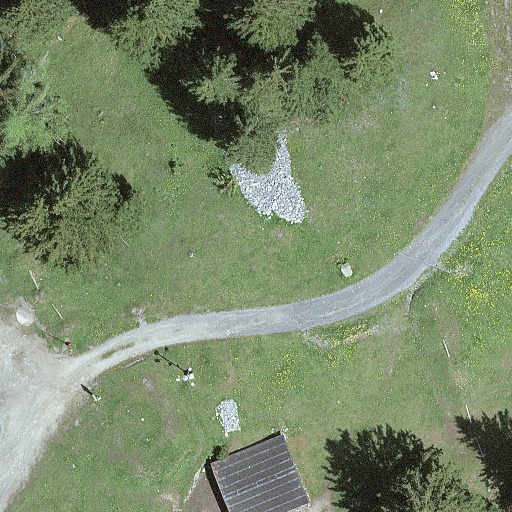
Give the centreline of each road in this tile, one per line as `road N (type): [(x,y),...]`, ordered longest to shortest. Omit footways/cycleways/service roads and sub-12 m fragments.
road 1 (track): [(511,148),(396,285),(301,324),(205,329),(133,346),(64,380)]
road 2 (unclassified): [(0,489),(64,380)]
